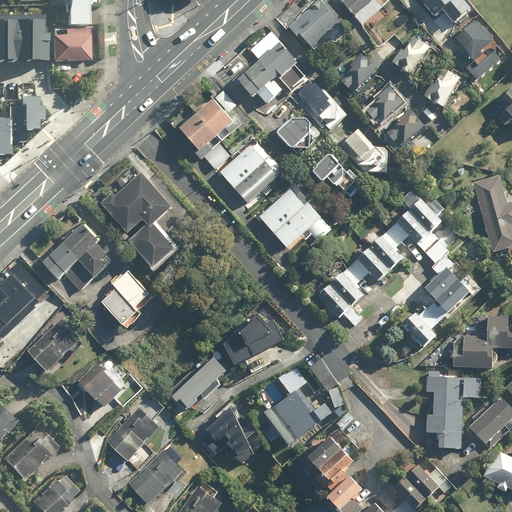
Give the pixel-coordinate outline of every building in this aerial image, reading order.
[(51,26),(90,27),(90,3),(96,3),(96,0),(62,0),(63,5),(52,5),(51,26)] [(322,0),(319,0),(292,28),(299,35),(301,33),(315,48),(328,35),(337,44),(346,35),(339,27),(345,21),(326,2),(325,3),(322,0)] [(365,24),(391,1),(389,0),(347,0),(345,2),(365,24)] [(0,15),(0,61),(5,61),(16,61),(15,15),(0,15)] [(15,15),(16,61),(33,61),(32,15),(15,15)] [(32,15),(33,61),(50,61),(49,15),(32,15)] [(455,37),(477,62),(486,55),(484,52),(495,42),(476,20),(455,37)] [(89,36),(89,30),(65,30),(65,38),(54,38),(55,63),(93,62),(92,36),(89,36)] [(403,49),(394,62),(412,74),(436,42),(428,36),(423,42),(416,37),(407,51),(403,49)] [(298,62),(278,38),(262,52),(266,57),(240,79),(256,96),(259,93),(269,104),(285,89),(276,79),(280,75),(294,92),(310,79),(297,64),(298,62)] [(504,59),(498,52),(481,66),(479,63),(469,71),(478,81),(504,59)] [(363,53),(351,65),(355,69),(342,82),(347,87),(354,81),(360,87),(379,69),(363,53)] [(467,82),(447,67),(424,99),(443,114),(467,82)] [(213,75),(204,83),(230,112),(238,105),(213,75)] [(327,125),(332,129),(348,114),(324,88),(323,89),(317,83),(315,86),(312,82),(302,91),(306,99),(302,101),(322,123),(325,121),(328,124),(327,125)] [(371,87),(357,100),(381,126),(408,102),(392,84),(379,96),(371,87)] [(67,90),(56,90),(55,104),(67,104),(67,90)] [(511,92),(498,106),(505,113),(500,118),(508,127),(511,123),(511,92)] [(25,105),(26,129),(41,129),(41,120),(46,120),(46,106),(40,106),(40,96),(23,97),(23,105),(25,105)] [(181,126),(202,150),(234,123),(213,98),(181,126)] [(12,117),(13,142),(26,141),(26,129),(25,105),(23,105),(12,106),(12,117)] [(241,107),(233,115),(245,127),(253,119),(241,107)] [(426,127),(413,109),(388,128),(402,146),(426,127)] [(12,117),(0,117),(0,153),(13,154),(13,142),(12,117)] [(295,120),(280,133),(292,146),(298,146),(312,133),(313,123),(309,120),(295,120)] [(360,129),(342,146),(354,161),(356,159),(365,171),(388,172),(390,150),(376,146),(360,129)] [(220,143),(206,157),(218,170),(233,156),(220,143)] [(237,189),(268,163),(252,146),(220,173),(237,189)] [(333,156),(316,171),(324,181),(329,177),(338,187),(340,186),(352,198),(366,185),(347,164),(343,168),(333,156)] [(268,163),(237,189),(250,203),(281,176),(268,163)] [(130,241),(156,269),(178,249),(156,224),(175,207),(142,171),(116,195),(114,193),(103,204),(128,232),(143,218),(148,224),(130,241)] [(511,202),(510,203),(502,175),(475,183),(494,251),(511,246),(511,202)] [(420,200),(413,191),(402,202),(412,210),(381,239),(377,235),(370,242),(375,246),(343,276),(338,270),(331,278),(334,283),(321,296),(329,306),(325,310),(331,317),(336,312),(340,317),(364,294),(357,285),(371,273),(378,282),(404,258),(396,251),(409,236),(419,245),(442,221),(438,216),(446,208),(438,199),(429,206),(422,198),(420,200)] [(278,234),(307,206),(294,193),(284,203),(280,199),(262,217),(278,234)] [(307,206),(278,234),(291,247),(309,230),(320,241),(334,228),(310,203),(307,206)] [(115,261),(99,244),(101,242),(85,225),(45,262),(62,279),(82,260),(97,277),(115,261)] [(23,264),(0,286),(0,341),(51,292),(23,264)] [(437,299),(458,279),(446,267),(426,288),(437,299)] [(155,298),(132,275),(117,290),(122,294),(108,308),(129,330),(144,315),(141,312),(155,298)] [(458,279),(437,299),(450,310),(470,292),(458,279)] [(440,307),(435,302),(420,316),(418,313),(404,327),(423,348),(437,334),(432,329),(449,313),(442,305),(440,307)] [(255,306),(221,346),(234,370),(290,342),(255,306)] [(489,335),(456,334),(455,367),(495,367),(495,348),(511,348),(511,315),(489,315),(489,335)] [(66,356),(64,354),(71,348),(72,350),(82,340),(63,319),(30,350),(50,371),(66,356)] [(182,400),(194,411),(201,403),(198,400),(228,369),(215,356),(175,398),(179,402),(182,400)] [(90,391),(99,400),(101,398),(108,405),(127,387),(109,369),(107,371),(98,362),(76,383),(87,394),(90,391)] [(441,449),(463,449),(464,398),(482,398),(483,379),(451,378),(451,371),(430,370),(429,392),(436,392),(435,415),(429,415),(429,433),(438,433),(438,440),(441,440),(441,449)] [(134,399),(156,419),(161,414),(160,413),(166,406),(146,387),(134,399)] [(317,408),(301,387),(266,412),(291,446),(333,414),(325,402),(317,408)] [(486,407),(473,420),(476,423),(472,427),(487,443),(511,420),(511,407),(503,398),(489,411),(486,407)] [(233,405),(201,439),(217,454),(225,445),(246,459),(257,448),(250,434),(258,427),(233,405)] [(0,439),(16,419),(0,406),(0,439)] [(151,438),(162,426),(155,420),(142,408),(110,442),(130,461),(145,445),(143,443),(149,437),(151,438)] [(355,419),(349,412),(338,424),(344,430),(355,419)] [(41,465),(39,463),(46,456),(48,458),(59,448),(38,426),(4,459),(25,480),(41,465)] [(317,478),(326,489),(329,487),(333,491),(351,475),(347,469),(355,462),(332,438),(311,457),(314,460),(308,465),(316,473),(321,468),(324,471),(317,478)] [(180,461),(168,448),(131,482),(150,503),(184,472),(177,464),(180,461)] [(498,449),(485,476),(500,484),(499,487),(507,491),(509,486),(511,487),(511,454),(511,456),(498,449)] [(410,478),(397,489),(416,510),(441,488),(419,463),(407,474),(410,478)] [(71,498),(79,490),(64,475),(61,478),(58,476),(37,497),(51,511),(59,511),(73,499),(71,498)] [(351,477),(330,497),(336,504),(358,485),(351,477)] [(202,488),(199,486),(180,511),(216,511),(223,503),(216,498),(218,496),(204,486),(202,488)] [(335,505),(331,500),(317,511),(345,511),(338,503),(335,505)] [(378,511),(382,509),(376,502),(371,507),(369,505),(365,509),(361,505),(353,511),(378,511)]
